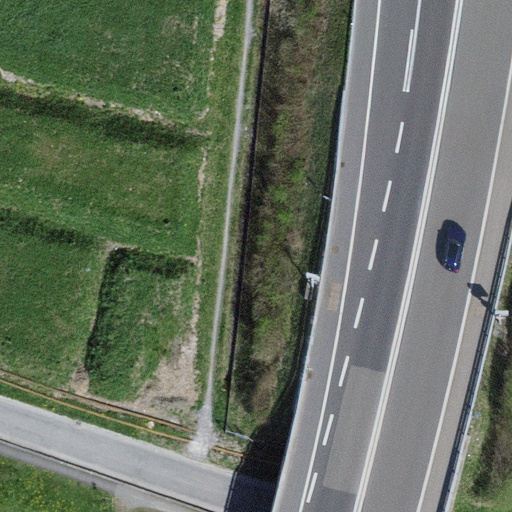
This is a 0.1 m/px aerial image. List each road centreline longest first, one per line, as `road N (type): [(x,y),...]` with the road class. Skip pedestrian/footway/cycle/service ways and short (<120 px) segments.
road 1 (trunk): [(355,511),(404,311),(458,0)]
road 2 (residential): [(0,429),(241,511)]
